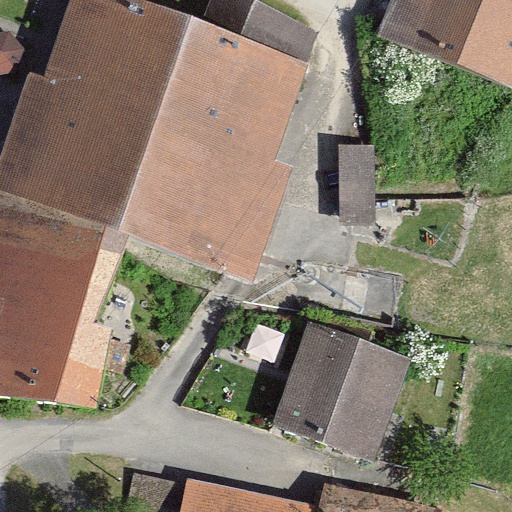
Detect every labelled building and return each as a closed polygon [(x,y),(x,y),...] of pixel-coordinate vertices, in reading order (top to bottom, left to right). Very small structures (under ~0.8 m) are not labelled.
[(254,206),(308,68),(140,13),(102,0),(72,0),(45,83),(29,78),(11,128),(0,162),(0,395),(96,407),(114,331),(92,327),(130,239),(227,275),(254,206)] [(144,0),(102,0),(140,13),(144,0)] [(511,0),(390,0),(375,36),(511,91),(511,0)] [(371,226),(367,148),(326,150),(331,228),(371,226)] [(371,475),(410,359),(307,325),(267,440),(371,475)] [(140,467),(127,511),(173,511),(183,478),(140,467)] [(304,511),(194,490),(189,511),(304,511)]
